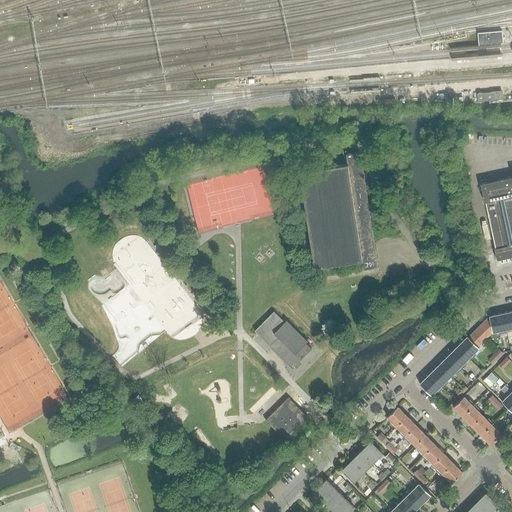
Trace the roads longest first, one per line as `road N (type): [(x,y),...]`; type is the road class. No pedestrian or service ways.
road 1 (unclassified): [(269,511),(401,381)]
road 2 (unclassified): [(511,297),(478,307),(401,381)]
road 3 (residential): [(486,467),(401,381)]
